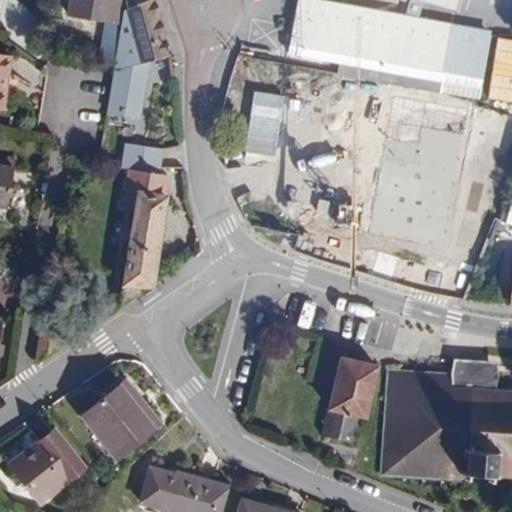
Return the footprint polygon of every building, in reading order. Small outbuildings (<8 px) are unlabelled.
[(111,21),(123,24),(127,0),(71,0),(69,14),(111,21)] [(171,55),(156,0),(127,0),(123,24),(118,56),(116,65),(108,111),(137,115),(146,60),(171,55)] [(297,0),(298,0),(291,36),(289,52),(325,57),(339,60),(355,63),(371,10),(315,0),(297,0)] [(405,16),(371,10),(355,63),(481,86),(489,31),(453,25),(459,0),(419,0),(414,18),(405,16)] [(409,0),(405,16),(414,18),(419,0),(409,0)] [(103,64),(116,65),(118,56),(123,24),(111,21),(103,64)] [(325,57),(289,52),(287,61),(322,67),(325,57)] [(0,54),(0,109),(3,109),(10,55),(0,54)] [(336,72),(351,75),(355,63),(339,60),(336,72)] [(355,63),(351,75),(477,99),(481,86),(355,63)] [(252,91),(245,127),(310,136),(316,95),(280,90),(279,95),(252,91)] [(128,143),(125,160),(160,166),(163,149),(128,143)] [(125,160),(124,168),(131,170),(158,174),(160,166),(125,160)] [(0,205),(8,207),(14,168),(5,166),(0,165),(0,205)] [(137,199),(123,304),(142,291),(142,284),(154,283),(169,176),(158,174),(131,170),(127,197),(137,199)] [(46,305),(44,315),(65,319),(67,308),(46,305)] [(44,315),(36,364),(61,347),(65,319),(44,315)] [(364,417),(375,367),(340,359),(321,435),(351,442),(357,415),(364,417)] [(451,386),(494,389),(496,362),(453,360),(452,373),(451,386)] [(511,477),(511,390),(494,389),(451,386),(452,373),(386,369),(380,477),(463,482),(464,475),(511,477)] [(126,380),(118,386),(153,428),(161,423),(126,380)] [(153,428),(118,386),(80,416),(115,459),(153,428)] [(84,467),(52,429),(8,465),(40,503),(84,467)] [(221,511),(228,488),(148,466),(138,503),(170,511),(221,511)] [(237,511),(284,511),(241,500),(237,511)]
